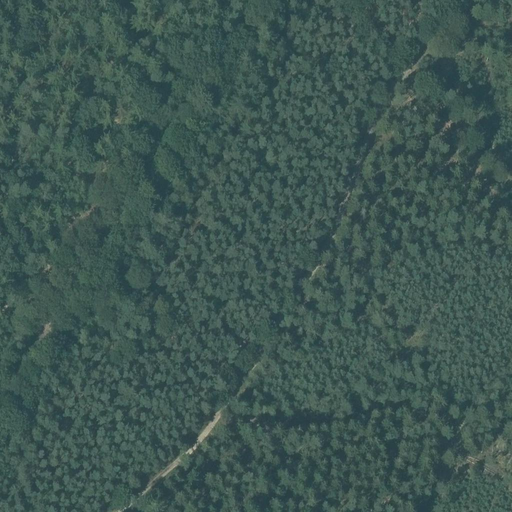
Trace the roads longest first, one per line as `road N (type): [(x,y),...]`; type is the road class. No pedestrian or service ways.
road 1 (track): [(227,390),(327,222),(366,113),(454,0)]
road 2 (track): [(359,511),(414,473),(511,348)]
road 3 (track): [(98,246),(117,254),(203,348),(227,390)]
road 4 (track): [(511,224),(398,67)]
road 5 (track): [(114,511),(203,433),(227,390)]
road 6 (track): [(227,390),(332,511)]
road 7 (track): [(0,150),(98,246)]
